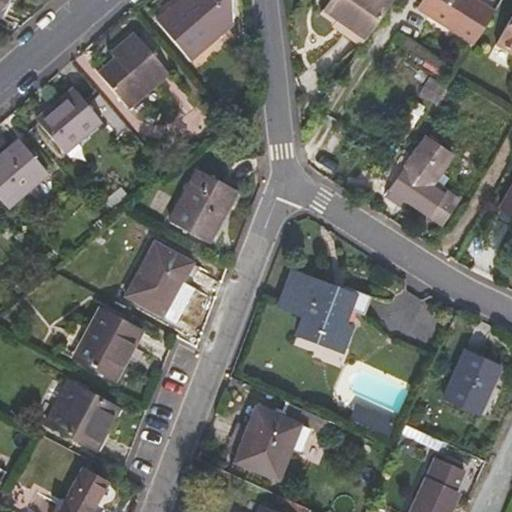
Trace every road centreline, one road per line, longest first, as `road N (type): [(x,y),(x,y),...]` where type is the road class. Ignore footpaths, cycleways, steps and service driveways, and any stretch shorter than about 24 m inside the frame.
road 1 (residential): [(290,179),(262,232),(155,511)]
road 2 (residential): [(511,316),(440,282),(290,179)]
road 3 (residential): [(266,0),(290,179)]
road 4 (residential): [(0,83),(97,0)]
